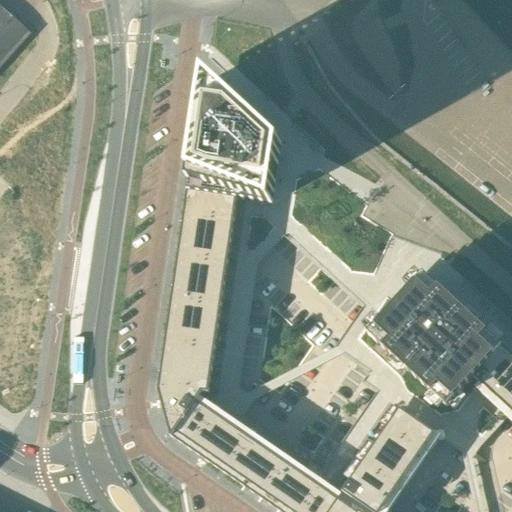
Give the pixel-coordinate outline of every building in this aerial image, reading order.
[(511,0),(499,0),(499,4),(511,16),(511,0)] [(0,65),(28,34),(0,9),(0,65)] [(205,84),(189,193),(239,200),(273,205),(282,144),(207,74),(205,84)] [(161,382),(160,392),(162,399),(169,424),(172,437),(280,511),(382,511),(387,506),(437,434),(401,410),(351,482),(339,500),(267,450),(260,461),(191,413),(204,393),(207,394),(210,394),(238,201),(239,200),(189,193),(164,366),(161,382)] [(511,355),(425,275),(369,336),(448,408),(475,379),(511,413),(511,355)] [(48,371),(0,340),(0,377),(31,397),(48,371)]
